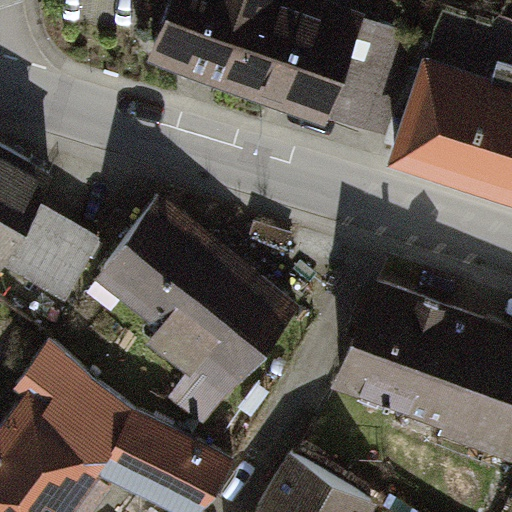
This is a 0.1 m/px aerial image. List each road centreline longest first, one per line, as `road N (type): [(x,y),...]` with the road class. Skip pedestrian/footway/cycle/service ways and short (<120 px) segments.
road 1 (secondary): [(0,88),(511,254)]
road 2 (unknown): [(155,511),(359,205)]
